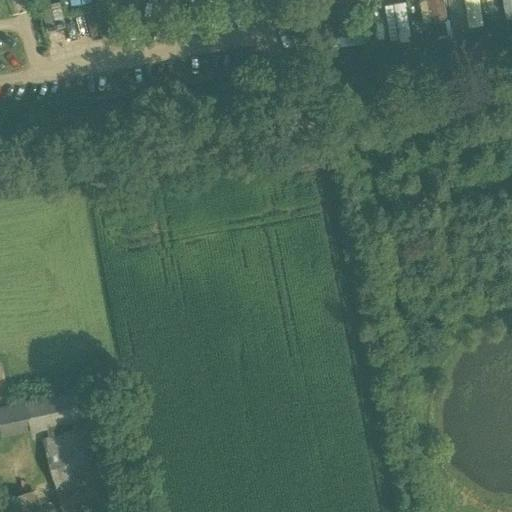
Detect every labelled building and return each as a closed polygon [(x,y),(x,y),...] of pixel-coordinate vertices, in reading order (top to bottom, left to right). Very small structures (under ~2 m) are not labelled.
[(466,30),(463,0),(438,0),(441,32),(466,30)] [(464,0),(466,26),(484,25),(482,0),(464,0)] [(511,0),(484,0),(485,14),(511,12),(511,0)] [(388,41),(411,40),(408,1),(386,2),(388,41)] [(0,430),(2,438),(94,417),(87,386),(0,405),(0,430)] [(62,511),(78,511),(113,502),(91,425),(42,439),(62,511)]
